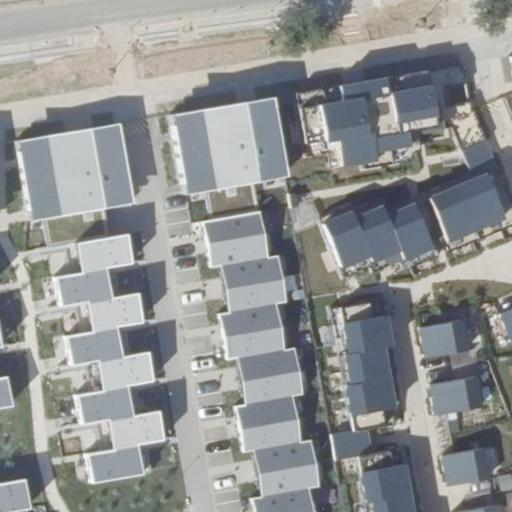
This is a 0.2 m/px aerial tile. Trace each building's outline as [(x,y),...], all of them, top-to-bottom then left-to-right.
[(511,59),(495,65),(511,110),(511,59)] [(460,65),(286,94),(297,153),(472,123),(464,104),(460,65)] [(175,197),(205,191),(251,183),(279,178),(264,97),(161,116),(175,197)] [(118,131),(89,136),(103,214),(132,209),(118,131)] [(89,136),(45,144),(59,222),(103,214),(89,136)] [(45,144),(14,149),(28,227),(43,225),(59,222),(45,144)] [(399,260),(497,218),(478,174),(380,217),(395,250),(399,260)] [(251,183),(205,191),(210,219),(200,220),(209,267),(218,265),(227,312),(217,314),(225,359),(235,357),(244,404),(234,406),(242,452),(252,450),(260,495),(250,497),(252,511),(310,511),(306,487),(316,485),(308,440),(298,442),(290,396),(300,394),(291,347),(281,349),(273,304),(284,302),(275,255),(264,257),(256,210),(251,183)] [(395,250),(380,217),(376,207),(349,218),(364,253),(368,262),(395,250)] [(333,267),(364,253),(349,218),(346,211),(315,225),(333,267)] [(59,222),(43,225),(49,255),(64,253),(108,245),(103,214),(59,222)] [(108,245),(64,253),(69,281),(117,272),(132,270),(127,242),(108,245)] [(117,272),(69,281),(53,283),(58,314),(75,311),(122,303),(117,272)] [(357,511),(403,511),(392,448),(373,452),(369,430),(388,427),(375,350),(389,347),(380,299),(323,309),(357,511)] [(137,300),(122,303),(75,311),(80,339),(124,331),(142,328),(137,300)] [(511,310),(496,317),(508,345),(511,343),(511,310)] [(412,330),(417,360),(464,351),(459,321),(412,330)] [(124,331),(80,339),(63,342),(69,371),(85,368),(129,361),(124,331)] [(129,361),(85,368),(90,399),(137,390),(151,388),(146,358),(129,361)] [(422,386),(428,415),(475,406),(470,377),(422,386)] [(6,382),(0,383),(0,413),(11,412),(6,382)] [(137,390),(90,399),(74,401),(79,430),(108,425),(142,419),(137,390)] [(108,425),(111,438),(113,454),(147,448),(162,446),(157,417),(142,419),(108,425)] [(147,448),(113,454),(83,459),(89,490),(152,479),(147,448)] [(434,457),(439,487),(486,478),(481,448),(434,457)] [(29,511),(24,482),(0,485),(0,511),(29,511)]
